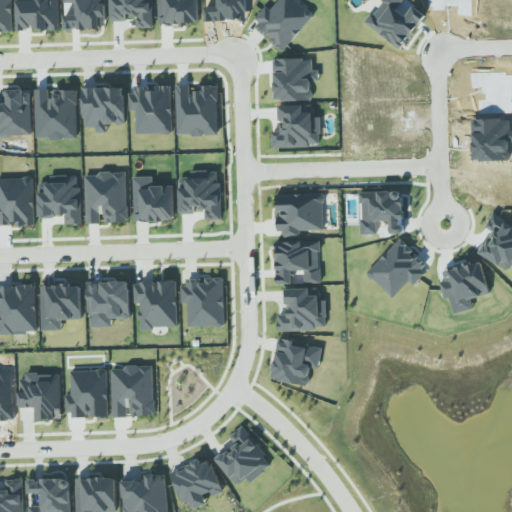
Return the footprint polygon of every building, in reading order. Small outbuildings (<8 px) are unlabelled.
[(0,0),(0,32),(13,32),(12,0),(0,0)] [(58,0),(16,0),(18,30),(60,29),(58,0)] [(65,30),(100,29),(100,16),(106,16),(105,0),(63,0),(63,7),(65,7),(65,30)] [(151,0),(110,0),(112,22),(127,21),(127,17),(137,17),(137,28),(153,28),(151,0)] [(197,0),(158,0),(159,25),(198,24),(197,0)] [(268,7),(252,26),(284,52),(314,15),(296,0),(279,0),(271,10),(268,7)] [(402,49),(423,17),(410,7),(410,6),(401,0),(382,0),(366,24),(402,49)] [(310,92),(310,60),(276,60),(276,100),(300,100),(300,92),(310,92)] [(177,136),(218,135),(218,86),(199,86),(199,95),(190,95),(190,85),(176,85),(177,136)] [(171,87),(132,88),(133,110),(136,110),(136,134),(172,133),(171,87)] [(124,88),(83,89),(84,128),(96,128),(97,133),(106,133),(106,125),(125,125),(124,88)] [(31,90),(6,91),(6,104),(0,104),(0,136),(32,136),(31,90)] [(272,148),(321,146),(320,114),(303,115),(303,105),(279,106),(279,122),(282,122),(282,132),(272,132),(272,148)] [(126,173),(85,174),(87,224),(101,224),(100,215),(105,215),(105,223),(128,222),(126,173)] [(81,225),(80,176),(50,177),(50,183),(38,183),(39,219),(55,218),(55,215),(65,214),(65,225),(81,225)] [(175,221),(173,186),(153,186),(153,176),(133,177),(135,222),(175,221)] [(35,226),(33,178),(0,178),(0,223),(18,223),(18,227),(35,226)] [(278,195),(279,237),(301,236),(301,231),(325,230),(324,194),(278,195)] [(479,254),(508,271),(511,264),(511,225),(493,214),(486,227),(492,231),(479,254)] [(393,298),(410,281),(413,285),(429,268),(400,240),(367,273),(393,298)] [(443,270),(449,302),(488,295),(482,263),(443,270)] [(188,304),(188,328),(225,327),(224,278),(187,279),(187,286),(181,286),(182,304),(188,304)] [(178,328),(176,281),(134,283),(135,305),(140,305),(141,329),(178,328)] [(112,327),(112,319),(130,319),(130,282),(89,282),(89,327),(112,327)] [(0,333),(37,332),(36,285),(0,286),(0,333)] [(326,330),(326,301),(319,301),(319,296),(310,296),(310,289),(285,289),(285,314),(278,315),(278,330),(326,330)] [(309,385),(310,367),(320,369),(322,348),(294,345),(294,340),(278,338),(273,381),(309,385)] [(111,368),(113,418),(130,417),(130,416),(155,415),(153,366),(111,368)] [(61,373),(21,375),(22,408),(35,408),(36,420),(62,419),(61,373)] [(216,459),(237,486),(247,478),(251,483),(273,465),(242,427),(230,437),(235,443),(216,459)] [(170,473),(182,504),(190,501),(193,509),(207,504),(205,498),(222,491),(210,458),(170,473)] [(167,511),(166,474),(145,476),(145,480),(122,482),(124,511),(167,511)] [(76,479),(76,511),(116,511),(116,478),(76,479)] [(71,511),(70,479),(28,480),(29,507),(28,511),(71,511)] [(0,489),(0,511),(23,511),(23,480),(5,480),(6,489),(0,489)]
